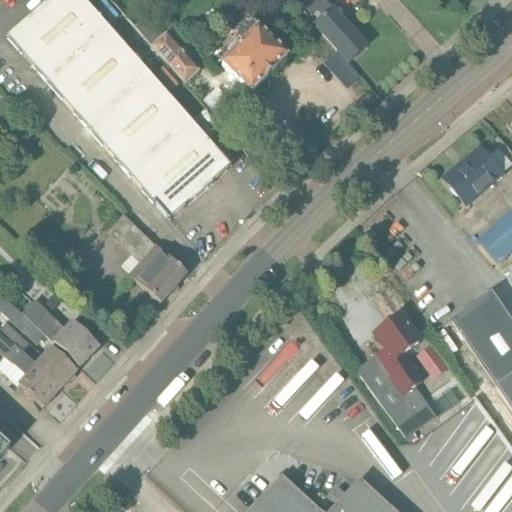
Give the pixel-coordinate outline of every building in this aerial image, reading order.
[(52,0),(7,40),(48,86),(109,32),(80,0),(52,0)] [(290,0),(302,13),(315,0),(290,0)] [(331,11),(313,27),(348,65),(365,50),(331,11)] [(151,49),(185,87),(200,74),(180,53),(166,37),(164,39),(147,19),(144,21),(135,29),(152,48),(151,49)] [(224,57),(227,61),(221,67),(251,96),(286,60),(249,23),(239,34),(237,43),(238,43),(224,57)] [(48,86),(88,132),(149,78),(109,32),(48,86)] [(88,132),(128,178),(190,124),(149,78),(88,132)] [(0,103),(0,120),(7,127),(20,113),(5,98),(0,103)] [(190,124),(128,178),(169,224),(230,170),(190,124)] [(466,210),(504,178),(480,150),(465,163),(464,161),(462,163),(463,164),(442,182),(466,210)] [(131,258),(120,271),(160,307),(186,277),(157,250),(144,239),(123,218),(106,234),(131,258)] [(511,231),(501,219),(476,241),(498,266),(511,253),(511,231)] [(458,316),(469,333),(511,394),(511,323),(491,293),(458,316)] [(0,315),(36,347),(45,339),(8,307),(10,304),(1,297),(0,298),(0,315)] [(35,303),(22,317),(45,339),(79,371),(98,351),(108,341),(82,315),(72,325),(72,326),(66,332),(35,303)] [(432,417),(413,389),(420,384),(409,368),(411,367),(403,356),(418,345),(400,318),(399,319),(399,318),(393,318),(387,322),(386,327),(386,328),(374,338),(385,353),(357,374),(402,438),(432,417)] [(0,337),(12,348),(60,392),(76,374),(50,350),(42,359),(6,325),(0,332),(0,337)] [(0,356),(25,379),(17,388),(43,411),(60,392),(12,348),(0,337),(0,356)] [(0,462),(10,451),(0,442),(0,462)] [(391,511),(374,496),(359,482),(331,511),(317,511),(281,478),(250,511),(391,511)]
